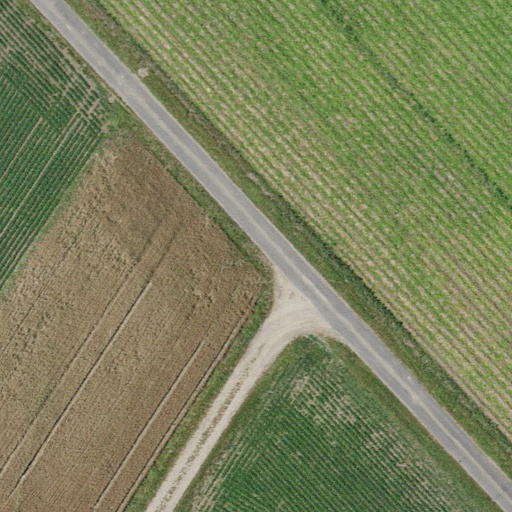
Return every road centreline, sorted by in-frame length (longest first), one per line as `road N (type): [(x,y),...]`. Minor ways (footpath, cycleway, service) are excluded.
road 1 (unclassified): [(44,0),(511,500)]
road 2 (track): [(318,290),(261,348),(154,511)]
